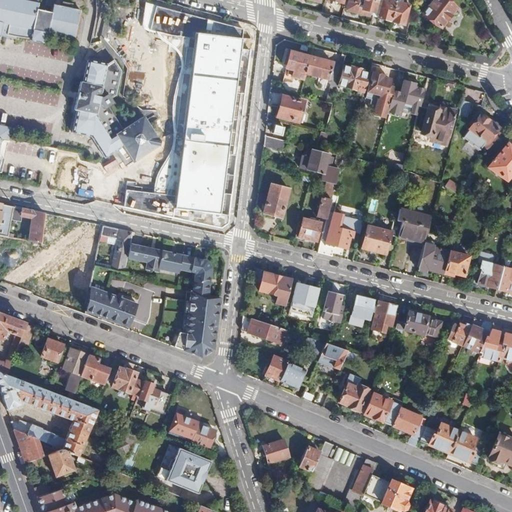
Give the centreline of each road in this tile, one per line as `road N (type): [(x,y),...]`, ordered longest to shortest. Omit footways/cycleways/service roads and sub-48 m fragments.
road 1 (residential): [(511,507),(223,384)]
road 2 (residential): [(511,316),(237,243)]
road 3 (residential): [(511,82),(266,16)]
road 4 (residential): [(0,194),(237,243)]
road 5 (residential): [(223,384),(0,300)]
road 6 (residential): [(266,16),(237,243)]
road 7 (residential): [(237,243),(223,384)]
road 8 (residential): [(259,511),(223,384)]
